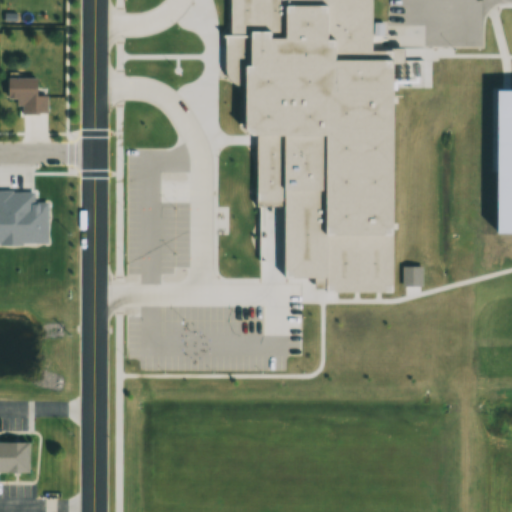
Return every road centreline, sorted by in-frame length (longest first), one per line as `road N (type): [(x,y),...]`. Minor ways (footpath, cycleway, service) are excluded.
road 1 (tertiary): [(83,400),(90,180)]
road 2 (tertiary): [(90,180),(90,0)]
